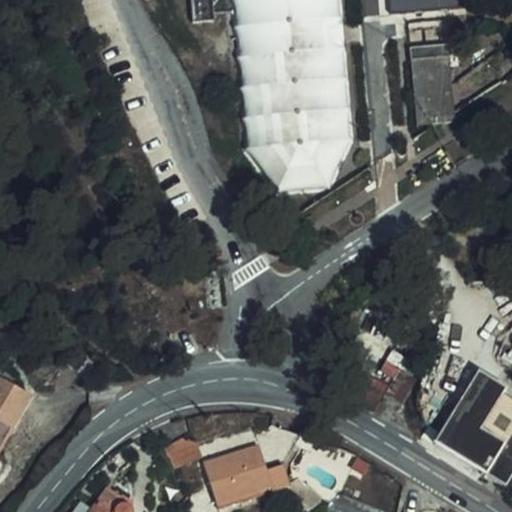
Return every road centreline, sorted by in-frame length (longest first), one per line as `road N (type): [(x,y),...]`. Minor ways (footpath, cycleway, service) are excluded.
road 1 (unclassified): [(130,0),(272,302)]
road 2 (tertiary): [(240,380),(176,390),(123,416),(76,455),(31,511)]
road 3 (tertiary): [(491,511),(415,459),(290,392)]
road 4 (unclassified): [(290,392),(306,334),(290,291),(272,302)]
